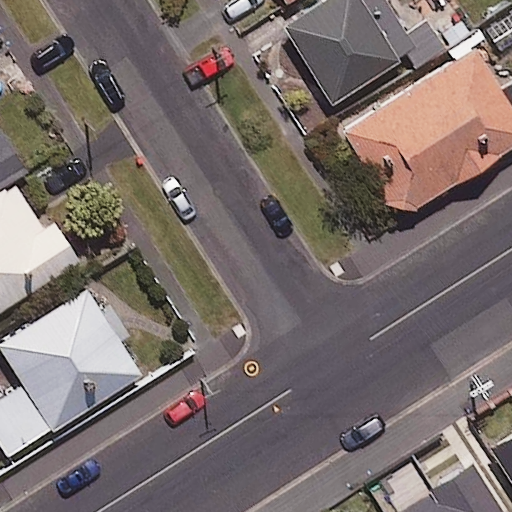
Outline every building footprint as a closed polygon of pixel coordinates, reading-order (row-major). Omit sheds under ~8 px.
[(269,0),(276,10),(290,0),(269,0)] [(406,34),(385,0),(325,0),(283,25),(331,104),(407,58),(413,69),(445,50),(427,22),(406,34)] [(511,84),(501,91),(474,48),(343,130),(398,219),(511,148),(511,84)] [(0,186),(11,180),(24,172),(0,133),(0,186)] [(14,183),(0,191),(0,312),(78,263),(52,222),(42,228),(14,183)] [(139,377),(87,290),(0,342),(0,348),(23,387),(0,400),(0,446),(6,457),(139,377)] [(511,439),(492,452),(511,483),(511,439)] [(501,511),(472,465),(395,511),(501,511)]
